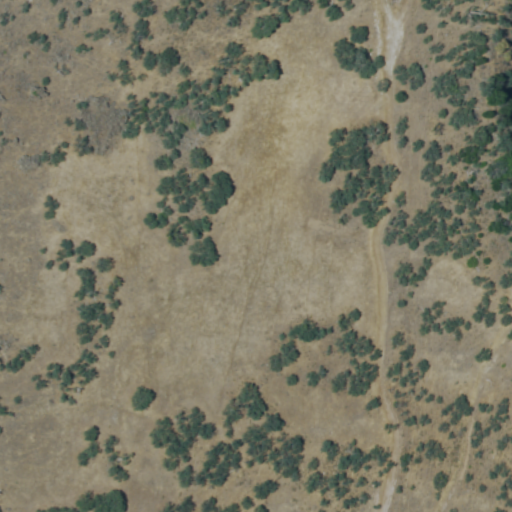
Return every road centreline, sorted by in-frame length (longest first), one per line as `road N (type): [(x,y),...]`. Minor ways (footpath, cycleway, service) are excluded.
road 1 (track): [(407,0),(390,30),(394,170),(372,241),(380,273),(377,387),(394,431),(378,511)]
road 2 (track): [(445,509),(481,370),(511,315)]
